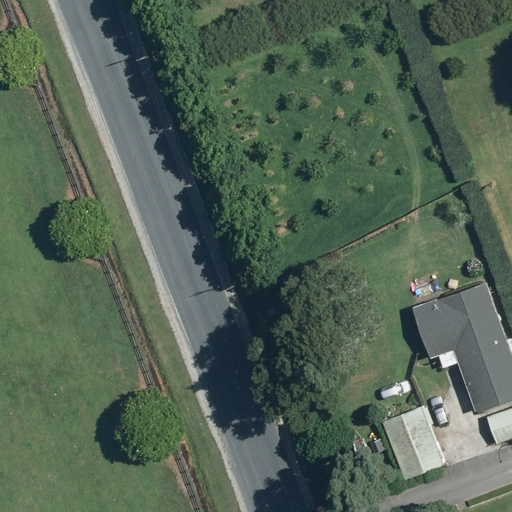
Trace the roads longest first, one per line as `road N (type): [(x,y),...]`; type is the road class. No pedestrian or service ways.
road 1 (unclassified): [(82,0),(269,511)]
road 2 (unknown): [(354,511),(511,454)]
